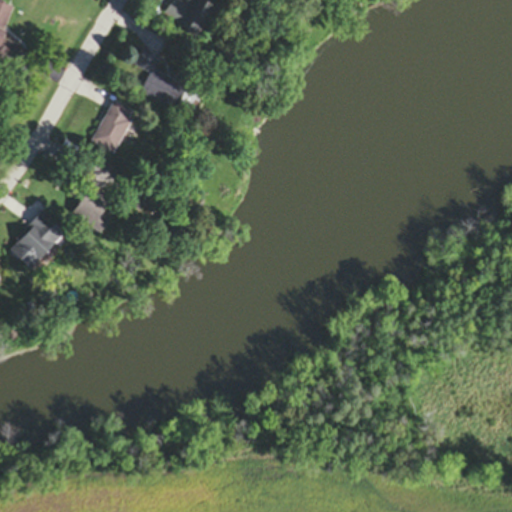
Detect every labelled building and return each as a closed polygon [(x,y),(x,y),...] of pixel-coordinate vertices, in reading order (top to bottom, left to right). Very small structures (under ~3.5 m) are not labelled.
[(187,0),(184,5),(176,0),(174,0),(163,16),(195,37),(214,10),(199,0),(187,0)] [(0,49),(13,9),(0,4),(0,49)] [(149,75),(139,96),(177,112),(187,89),(154,74),(160,60),(142,52),(134,69),(149,75)] [(114,157),(135,114),(111,103),(91,146),(114,157)] [(102,234),(117,205),(87,190),(72,219),(102,234)] [(7,251),(29,272),(64,236),(42,215),(7,251)]
